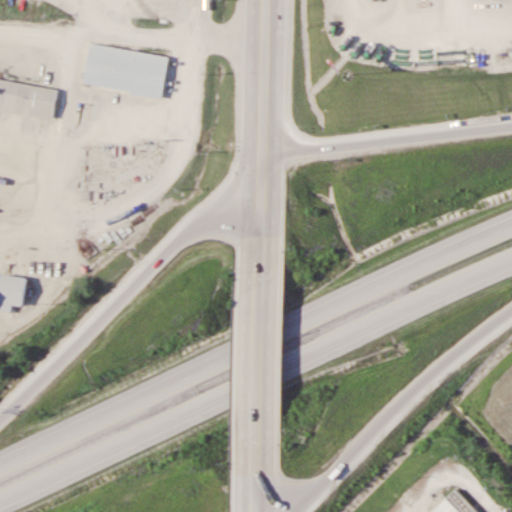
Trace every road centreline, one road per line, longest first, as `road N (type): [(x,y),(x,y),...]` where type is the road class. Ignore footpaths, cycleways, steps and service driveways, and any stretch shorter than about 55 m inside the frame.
road 1 (trunk): [(511,227),(0,464)]
road 2 (trunk): [(0,498),(511,263)]
road 3 (trunk): [(258,207),(194,226),(0,420)]
road 4 (trunk): [(253,504),(300,500),(323,487),(511,313)]
road 5 (trunk): [(511,128),(259,159)]
road 6 (trunk): [(255,446),(257,241)]
road 7 (primary): [(259,159),(263,0)]
